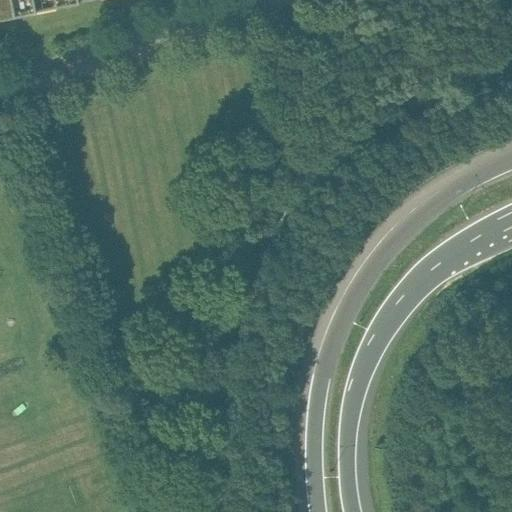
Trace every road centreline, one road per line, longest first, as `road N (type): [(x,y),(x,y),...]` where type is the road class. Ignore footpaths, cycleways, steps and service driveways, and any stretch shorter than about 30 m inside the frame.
road 1 (motorway): [(511,162),(428,210),(360,282),(316,395),(316,511)]
road 2 (motorway): [(352,511),(348,417),(380,337),(446,268),(511,223)]
road 3 (residential): [(0,95),(275,0)]
